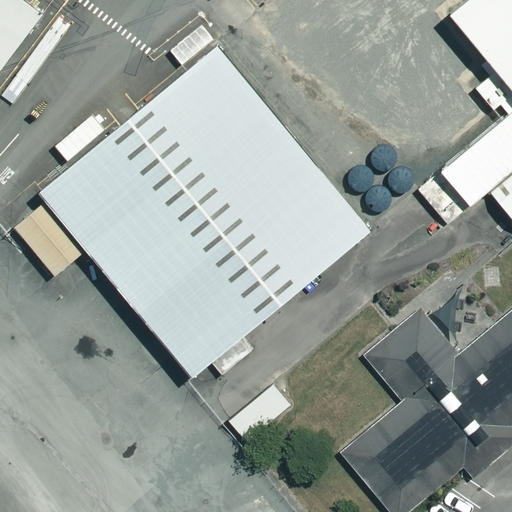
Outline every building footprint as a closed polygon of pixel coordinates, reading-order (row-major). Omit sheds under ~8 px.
[(0,0),(0,77),(50,11),(34,0),(0,0)] [(511,0),(485,0),(453,27),(511,98),(511,0)] [(386,253),(240,68),(58,210),(204,395),(386,253)] [(414,511),(511,431),(511,319),(457,365),(418,318),(357,368),(397,415),(333,468),(369,511),(414,511)] [(294,408),(277,388),(234,425),(250,444),(294,408)]
